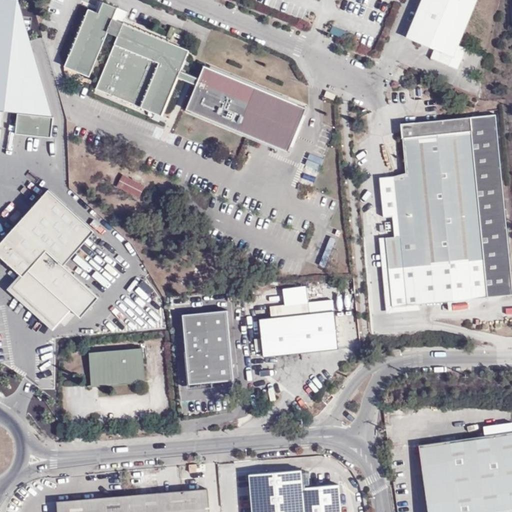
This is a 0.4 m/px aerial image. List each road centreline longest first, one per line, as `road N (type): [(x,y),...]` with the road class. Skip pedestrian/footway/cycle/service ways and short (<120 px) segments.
road 1 (tertiary): [(54,458),(321,437)]
road 2 (residential): [(193,0),(365,69)]
road 3 (tertiary): [(387,367),(511,357)]
